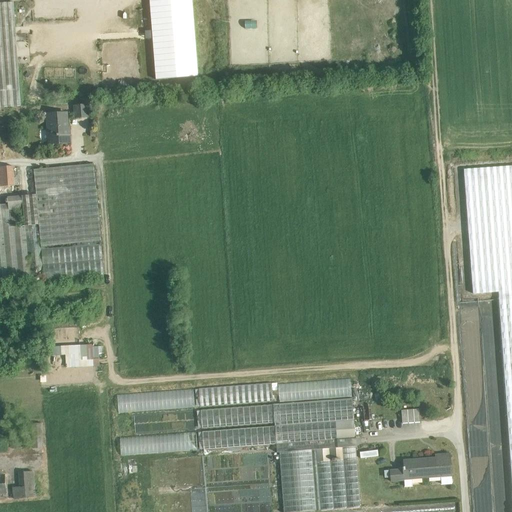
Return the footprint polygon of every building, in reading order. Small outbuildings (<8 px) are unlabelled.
[(150,0),(155,79),(197,76),(192,0),(150,0)] [(13,2),(0,3),(0,107),(21,107),(13,2)] [(87,105),(74,106),(75,118),(88,117),(87,105)] [(66,113),(47,114),(49,144),(69,143),(69,135),(67,135),(66,113)] [(93,164),(34,170),(36,195),(7,197),(7,199),(6,199),(6,203),(8,203),(8,204),(0,204),(0,283),(104,275),(101,245),(93,164)] [(13,166),(1,167),(2,187),(15,186),(13,166)] [(455,289),(502,288),(511,417),(511,167),(445,173),(455,289)] [(65,356),(66,368),(100,366),(99,358),(94,359),(93,344),(61,346),(62,356),(65,356)] [(198,389),(200,407),(273,401),(271,383),(198,389)] [(274,404),(277,451),(356,446),(353,398),(274,404)] [(201,410),(203,429),(273,423),(272,404),(201,410)] [(423,409),(404,410),(405,423),(424,422),(423,409)] [(30,426),(9,428),(10,448),(32,446),(33,449),(43,448),(41,424),(30,424),(30,426)] [(202,432),(204,450),(275,444),(274,426),(202,432)] [(197,451),(196,432),(120,437),(121,456),(197,451)] [(361,508),(356,447),(316,450),(321,511),(361,508)] [(297,511),(318,510),(314,450),(278,452),(282,511),(297,511)] [(454,456),(405,458),(406,468),(393,468),(393,482),(407,482),(406,478),(455,476),(454,456)] [(33,472),(19,473),(20,487),(21,492),(32,491),(32,490),(35,490),(33,472)] [(32,491),(21,492),(21,498),(35,497),(35,490),(32,490),(32,491)]
